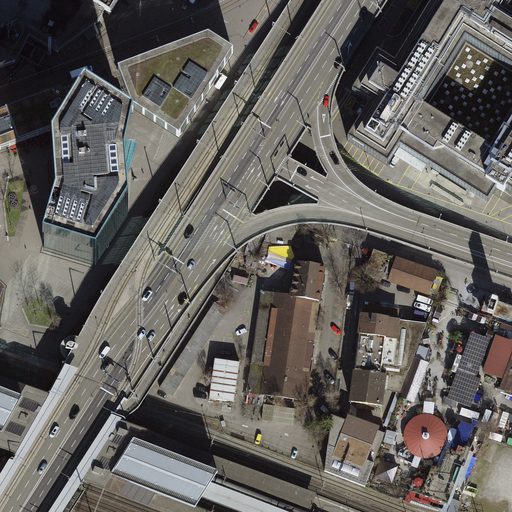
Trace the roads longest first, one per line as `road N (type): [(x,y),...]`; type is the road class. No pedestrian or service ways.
road 1 (primary): [(232,162),(10,511)]
road 2 (primary): [(203,254),(264,221),(322,212),(511,270)]
road 3 (primary): [(30,511),(203,254)]
road 4 (tertiary): [(276,188),(349,229),(511,285)]
road 5 (tertiary): [(511,236),(299,157)]
road 6 (primary): [(336,0),(232,162)]
road 7 (primary): [(376,210),(342,174),(325,136),(331,53)]
road 8 (tertiary): [(293,145),(384,0)]
road 9 (tertiary): [(354,0),(268,137)]
road 10 (primary): [(511,255),(376,210)]
road 11 (primary): [(263,160),(331,53)]
road 12 (primary): [(376,210),(263,160)]
